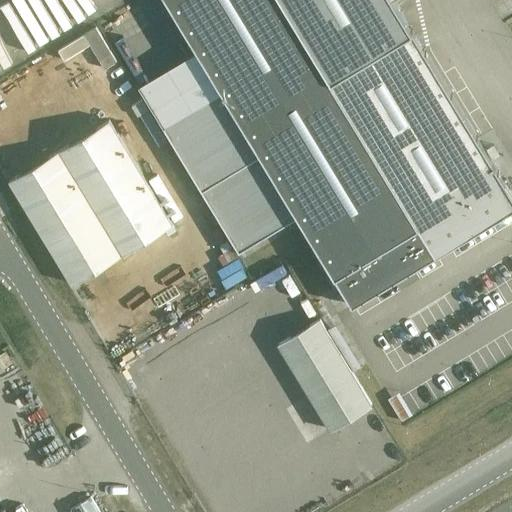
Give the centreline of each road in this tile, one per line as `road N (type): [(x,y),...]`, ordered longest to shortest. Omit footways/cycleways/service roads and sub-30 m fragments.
road 1 (unclassified): [(160,511),(0,243)]
road 2 (unknown): [(511,223),(364,310),(362,331),(374,360),(388,375),(414,368)]
